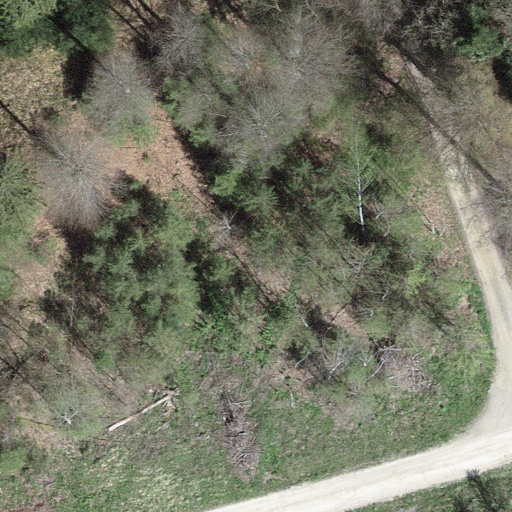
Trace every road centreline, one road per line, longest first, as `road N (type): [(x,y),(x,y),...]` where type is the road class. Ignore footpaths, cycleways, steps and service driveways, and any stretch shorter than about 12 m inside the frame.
road 1 (track): [(511,333),(393,0)]
road 2 (track): [(511,440),(257,511)]
